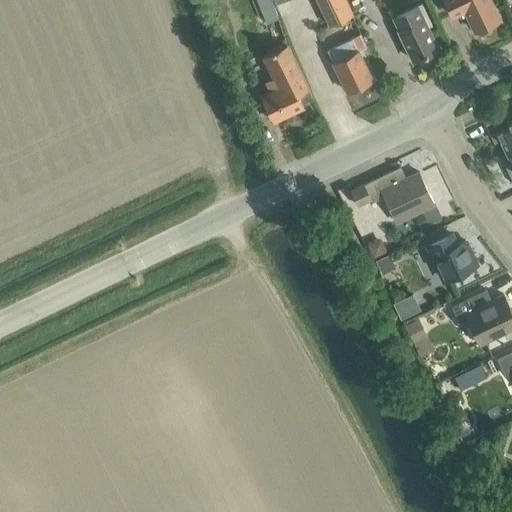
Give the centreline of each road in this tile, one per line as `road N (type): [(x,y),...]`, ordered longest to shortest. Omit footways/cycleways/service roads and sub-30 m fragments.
road 1 (tertiary): [(0,324),(299,185),(432,111)]
road 2 (track): [(459,511),(356,317),(299,185)]
road 3 (residential): [(511,244),(483,208),(432,111)]
